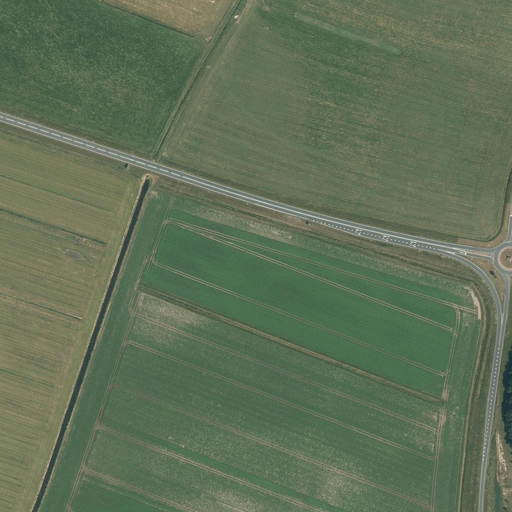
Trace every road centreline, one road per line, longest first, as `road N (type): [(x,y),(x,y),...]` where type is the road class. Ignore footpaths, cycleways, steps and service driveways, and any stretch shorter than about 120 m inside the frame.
road 1 (trunk): [(425,242),(241,196),(0,116)]
road 2 (trunk): [(425,242),(475,267),(491,287),(499,318),(496,372)]
road 3 (trunk): [(496,372),(480,511)]
